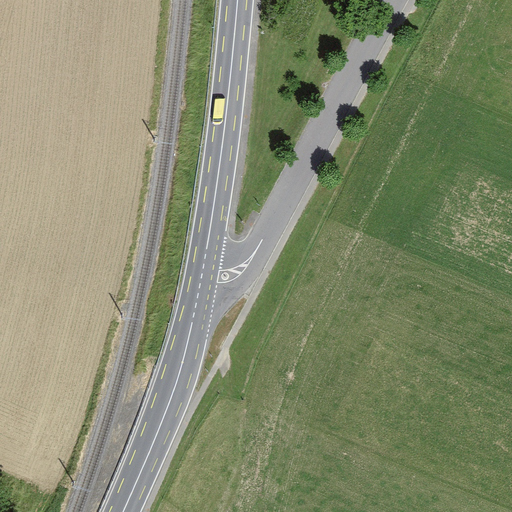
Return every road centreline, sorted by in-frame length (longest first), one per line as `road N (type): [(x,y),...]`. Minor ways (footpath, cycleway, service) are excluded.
road 1 (unclassified): [(202,275),(249,262),(392,0)]
road 2 (primary): [(238,0),(202,275)]
road 3 (primary): [(202,275),(182,364),(122,511)]
road 4 (track): [(0,258),(116,291)]
